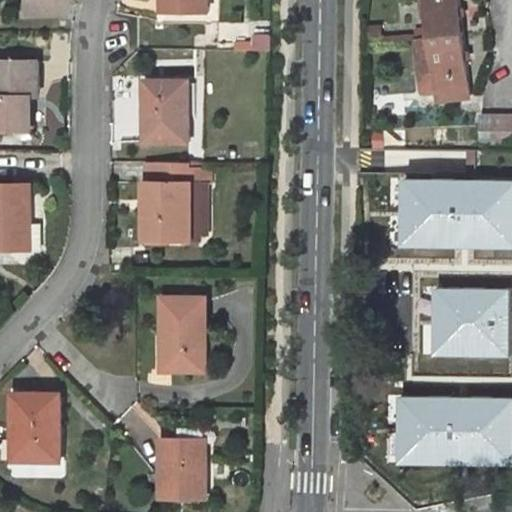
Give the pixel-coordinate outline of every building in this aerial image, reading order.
[(164,0),(164,12),(209,13),(208,0),(164,0)] [(425,0),(430,38),(463,34),(459,0),(425,0)] [(463,34),(430,38),(417,39),(422,88),(427,92),(437,91),(437,97),(471,94),(463,34)] [(0,60),(0,127),(31,127),(31,97),(38,97),(38,60),(0,60)] [(148,80),(147,142),(191,142),(190,80),(148,80)] [(511,116),(485,116),(484,144),(511,144),(511,116)] [(193,240),(193,185),(202,185),(202,162),(154,162),(154,182),(147,182),(146,199),(152,199),(152,239),(193,240)] [(0,183),(0,249),(27,250),(27,223),(33,223),(32,184),(0,183)] [(511,184),(488,184),(487,201),(511,201),(511,184)] [(495,233),(494,271),(511,271),(511,201),(487,201),(486,233),(495,233)] [(27,223),(27,250),(43,249),(43,224),(33,223),(27,223)] [(486,233),(486,270),(494,271),(495,233),(486,233)] [(172,334),(172,370),(207,370),(206,298),(165,297),(164,334),(172,334)] [(480,363),(481,324),(470,324),(469,363),(480,363)] [(511,403),(511,324),(481,324),(480,363),(498,363),(508,364),(507,403),(511,403)] [(172,370),(172,334),(164,334),(163,370),(172,370)] [(507,403),(508,364),(498,363),(497,403),(507,403)] [(21,437),(21,459),(61,460),(62,393),(15,392),(14,437),(21,437)] [(164,439),(162,497),(207,497),(208,440),(164,439)]
